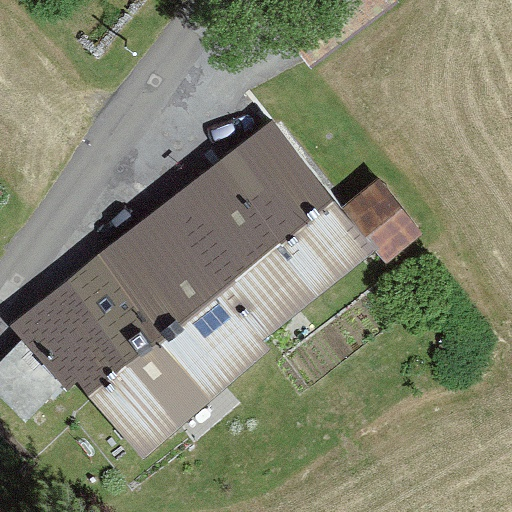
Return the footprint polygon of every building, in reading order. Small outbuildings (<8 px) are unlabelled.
[(290,0),(271,14),(315,75),(412,6),(407,0),(290,0)] [(393,252),(404,265),(441,234),(389,173),(357,201),(286,117),(202,187),(314,319),(393,252)] [(0,209),(14,196),(0,182),(0,209)] [(232,388),(314,319),(202,187),(120,256),(232,388)] [(150,457),(232,388),(120,256),(39,325),(150,457)]
